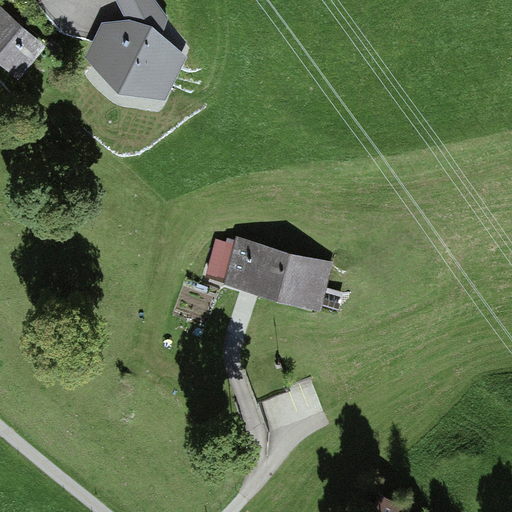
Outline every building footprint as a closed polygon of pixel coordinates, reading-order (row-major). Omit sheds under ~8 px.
[(158,39),(167,15),(155,0),(119,0),(132,24),(123,36),(106,27),(91,55),(120,85),(161,91),(178,58),(158,39)] [(1,10),(0,10),(0,49),(18,65),(38,43),(1,10)] [(223,241),(214,273),(335,303),(338,292),(320,287),(326,264),(240,241),(238,245),(223,241)] [(246,368),(258,398),(289,386),(277,355),(246,368)] [(382,499),(375,511),(404,511),(405,511),(382,499)]
